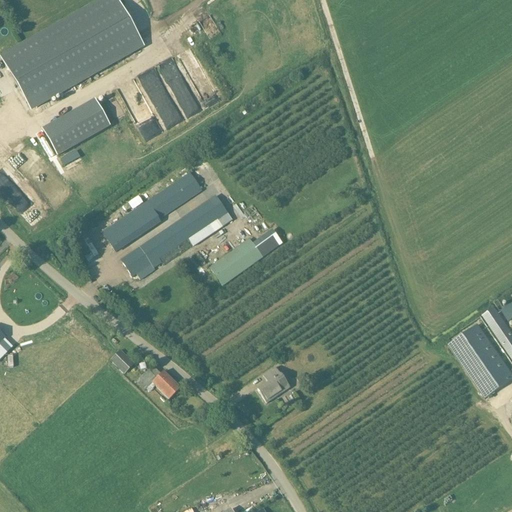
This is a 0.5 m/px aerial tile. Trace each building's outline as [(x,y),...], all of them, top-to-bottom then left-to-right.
[(115,0),(99,0),(0,56),(30,110),(142,46),(115,0)] [(161,65),(177,101),(191,95),(174,59),(161,65)] [(57,156),(65,151),(51,125),(42,130),(57,156)] [(160,223),(158,220),(201,192),(189,174),(102,233),(115,254),(160,223)] [(188,241),(219,219),(208,202),(120,261),(135,282),(161,264),(162,266),(192,245),(188,241)] [(98,256),(82,231),(72,238),(90,268),(97,264),(94,259),(98,256)] [(248,240),(207,268),(221,288),(262,259),(248,240)] [(511,303),(501,311),(511,325),(511,324),(511,303)] [(482,316),(511,359),(511,335),(493,309),(482,316)] [(74,315),(66,323),(75,333),(83,325),(74,315)] [(451,344),(448,346),(485,399),(488,397),(489,399),(492,397),(491,395),(511,380),(511,376),(477,326),(451,344)] [(133,365),(120,351),(110,361),(123,375),(133,365)] [(266,384),(256,391),(266,405),(289,389),(275,368),(262,377),(266,384)] [(148,371),(138,381),(146,388),(152,384),(169,401),(180,390),(163,373),(156,379),(150,373),(148,371)]
